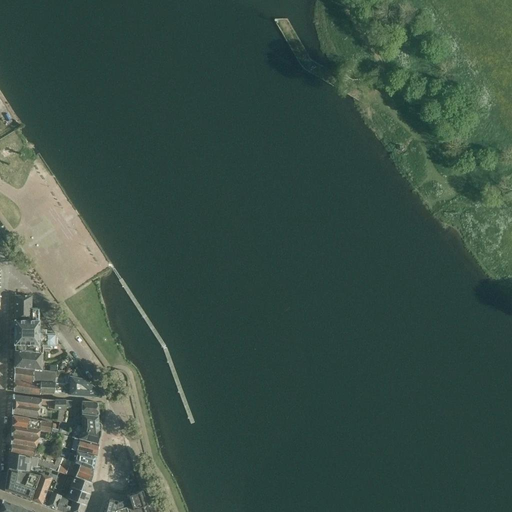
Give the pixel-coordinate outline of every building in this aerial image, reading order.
[(31,321),(31,309),(31,296),(15,296),(14,321),(31,321)] [(39,309),(31,309),(31,321),(14,321),(14,345),(38,345),(38,347),(42,348),(51,348),(51,346),(55,346),(55,334),(46,334),(46,330),(38,330),(39,309)] [(13,368),(42,371),(42,348),(38,347),(38,345),(14,345),(13,368)] [(55,384),(55,383),(57,372),(42,371),(13,368),(13,381),(41,385),(41,383),(55,384)] [(71,377),(70,384),(69,395),(99,397),(101,394),(85,381),(76,368),(71,377)] [(39,395),(40,393),(41,385),(13,381),(13,391),(39,395)] [(40,393),(54,393),(55,384),(41,383),(41,385),(40,393)] [(69,395),(70,384),(55,383),(55,384),(54,393),(69,395)] [(54,410),(54,400),(13,396),(12,414),(37,418),(39,404),(47,406),(46,409),(54,410)] [(65,400),(54,400),(54,410),(64,410),(65,400)] [(96,403),(81,402),(80,413),(81,413),(98,416),(96,403)] [(72,438),(80,440),(98,444),(99,436),(98,416),(81,413),(82,427),(75,425),(72,438)] [(52,423),(12,416),(12,425),(12,426),(40,430),(51,433),(57,434),(58,430),(51,428),(52,423)] [(11,433),(11,434),(38,439),(38,437),(40,430),(12,426),(11,433)] [(11,434),(10,444),(36,448),(37,444),(45,446),(47,439),(38,437),(38,439),(11,434)] [(77,452),(79,452),(81,453),(96,457),(98,444),(80,440),(77,452)] [(10,444),(10,453),(38,458),(41,459),(42,449),(36,448),(10,444)] [(70,453),(67,460),(74,463),(75,463),(93,471),(93,470),(96,457),(81,453),(79,452),(77,452),(71,450),(70,453)] [(9,454),(8,468),(28,473),(30,466),(35,467),(36,467),(36,464),(37,459),(38,458),(10,453),(9,454)] [(37,459),(36,464),(57,472),(59,466),(41,460),(41,459),(38,458),(37,459)] [(74,464),(71,470),(77,472),(75,477),(73,477),(75,478),(91,483),(93,471),(75,463),(74,463),(74,464)] [(57,472),(65,474),(68,468),(60,465),(59,466),(57,472)] [(5,484),(4,491),(30,500),(39,475),(28,473),(8,468),(7,475),(5,484)] [(57,472),(56,477),(64,480),(66,474),(65,474),(57,472)] [(39,475),(30,500),(47,506),(52,493),(47,490),(50,481),(51,478),(40,474),(39,475)] [(56,482),(56,483),(62,485),(64,480),(56,477),(55,481),(56,482)] [(73,477),(70,487),(70,488),(89,495),(89,494),(91,483),(75,478),(73,477)] [(70,488),(67,496),(76,499),(75,502),(85,505),(89,495),(70,488)] [(148,511),(146,505),(147,505),(142,490),(126,495),(127,498),(118,501),(118,500),(108,497),(103,511),(148,511)] [(52,493),(47,506),(55,509),(60,497),(61,496),(52,492),(52,493)] [(67,496),(66,499),(73,501),(71,507),(68,511),(82,511),(85,505),(75,502),(76,499),(67,496)] [(60,497),(55,509),(62,511),(68,511),(71,507),(66,505),(68,500),(60,497)] [(2,501),(0,510),(0,511),(31,511),(32,511),(2,501)]
